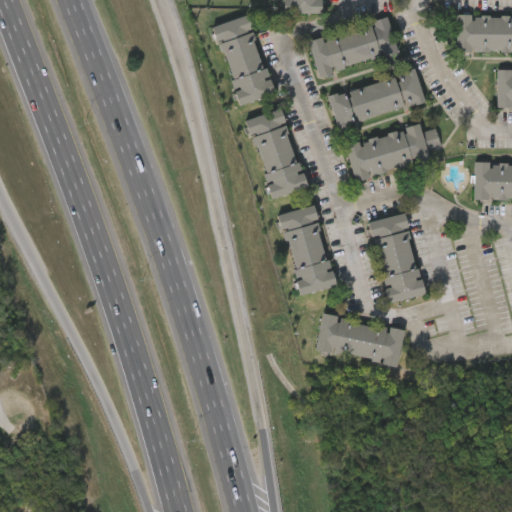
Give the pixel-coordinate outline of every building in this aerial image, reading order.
[(321,0),(281,0),(281,11),(321,11),(321,0)] [(244,14),(208,27),(237,105),(273,92),(244,14)] [(511,14),(453,14),(453,52),(511,52),(511,14)] [(387,17),(306,44),(319,81),(399,54),(387,17)] [(412,66),(325,97),(337,131),(424,100),(412,66)] [(511,71),(497,71),(497,110),(511,109),(511,71)] [(277,108),(242,119),(268,198),(303,186),(277,108)] [(343,144),(354,180),(424,160),(421,150),(438,145),(433,128),(419,132),(416,123),(343,144)] [(511,162),(472,161),(471,198),(511,199),(511,162)] [(311,204),(274,215),(298,294),(335,284),(311,204)] [(403,212),(366,222),(387,303),(424,293),(403,212)] [(400,331),(321,314),(313,348),(392,365),(400,331)]
